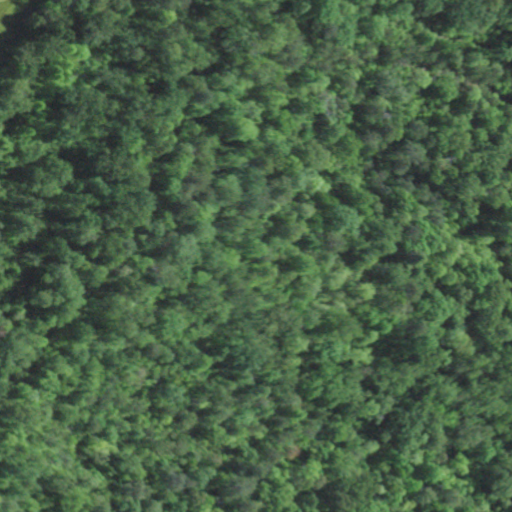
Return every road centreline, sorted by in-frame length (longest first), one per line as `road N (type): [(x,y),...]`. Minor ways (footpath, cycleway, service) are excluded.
road 1 (residential): [(0,362),(108,225),(158,130),(257,81),(359,53),(412,55),(485,73),(511,89)]
road 2 (track): [(0,111),(82,0)]
